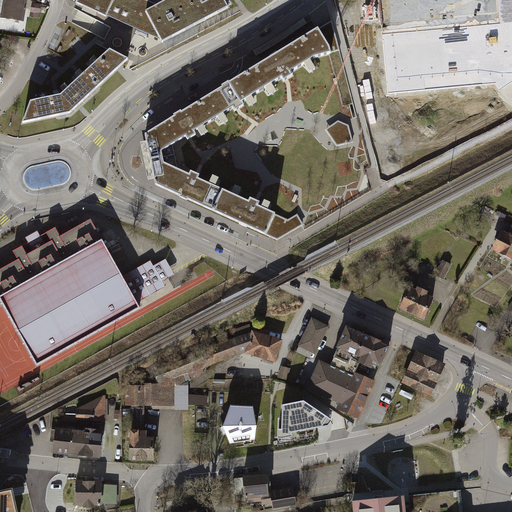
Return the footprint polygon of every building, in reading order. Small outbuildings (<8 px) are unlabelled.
[(29,2),(11,0),(3,0),(0,18),(0,22),(25,27),(29,2)] [(146,0),(78,0),(77,3),(106,16),(107,15),(161,40),(162,43),(228,8),(223,0),(168,0),(158,5),(146,0)] [(511,0),(380,0),(389,90),(511,79),(511,0)] [(179,43),(216,25),(213,18),(176,36),(179,43)] [(331,55),(343,106),(349,104),(351,104),(353,104),(332,22),(324,26),(317,30),(329,48),(331,55)] [(243,225),(277,240),(302,225),(304,224),(297,214),(286,221),(267,212),(270,206),(264,203),(261,209),(258,208),(260,203),(256,202),(249,199),(247,203),(236,198),(239,190),(233,188),(230,195),(213,187),(217,179),(211,176),(207,185),(197,180),(198,176),(195,175),(189,172),(187,176),(177,171),(171,144),(185,137),(187,141),(190,139),(196,136),(193,134),(199,130),(202,135),(207,131),(204,126),(217,117),(222,126),(229,122),(224,114),(232,110),(234,113),(239,110),(244,106),(243,104),(246,102),(249,107),(257,102),(254,97),(266,90),(269,94),(275,91),(271,85),(282,79),(284,82),(287,80),(293,76),(291,72),(305,64),(310,72),(315,69),(310,60),(331,55),(329,48),(317,30),(315,27),(276,52),(226,84),(180,113),(145,134),(155,185),(183,197),(243,225)] [(108,48),(68,85),(81,99),(127,58),(108,48)] [(59,94),(28,100),(20,122),(68,112),(81,99),(68,85),(59,94)] [(338,120),(326,129),(336,146),(352,142),(349,125),(338,120)] [(93,223),(0,274),(0,299),(38,368),(142,311),(93,223)] [(511,239),(501,235),(493,254),(511,261),(511,239)] [(439,260),(432,274),(441,279),(448,264),(439,260)] [(406,285),(396,308),(421,319),(431,298),(424,295),(426,291),(415,286),(414,288),(406,285)] [(328,327),(312,319),(299,345),(315,353),(328,327)] [(253,329),(147,373),(146,387),(146,410),(174,411),(175,387),(204,374),(205,368),(245,353),(253,329)] [(245,353),(276,362),(282,339),(253,329),(245,353)] [(390,350),(346,332),(335,355),(339,357),(361,367),(380,375),(390,350)] [(361,367),(339,357),(332,370),(354,381),(355,378),(361,367)] [(447,370),(416,357),(401,388),(433,401),(447,370)] [(332,370),(320,364),(306,392),(339,409),(336,415),(360,426),(376,387),(355,378),(354,381),(332,370)] [(146,387),(125,387),(125,410),(146,410),(146,387)] [(190,394),(190,404),(208,404),(208,395),(190,394)] [(106,399),(75,413),(76,427),(107,426),(106,399)] [(322,424),(327,416),(304,399),(283,403),(282,427),(278,427),(278,436),(283,436),(292,434),(291,430),(322,424)] [(223,422),(231,443),(254,440),(256,421),(254,403),(231,401),(223,422)] [(147,430),(130,430),(130,462),(155,462),(155,437),(147,437),(147,430)] [(101,463),(104,437),(54,431),(51,458),(101,463)] [(268,478),(242,481),(244,507),(271,504),(270,493),(268,478)] [(101,482),(77,482),(76,503),(85,503),(85,506),(93,506),(93,503),(116,503),(116,486),(101,486),(101,482)] [(0,511),(16,511),(11,489),(0,491),(0,511)] [(295,490),(270,493),(271,504),(272,511),(284,511),(296,511),(295,490)] [(460,511),(458,493),(407,498),(408,511),(460,511)] [(404,511),(403,496),(354,501),(354,511),(404,511)]
